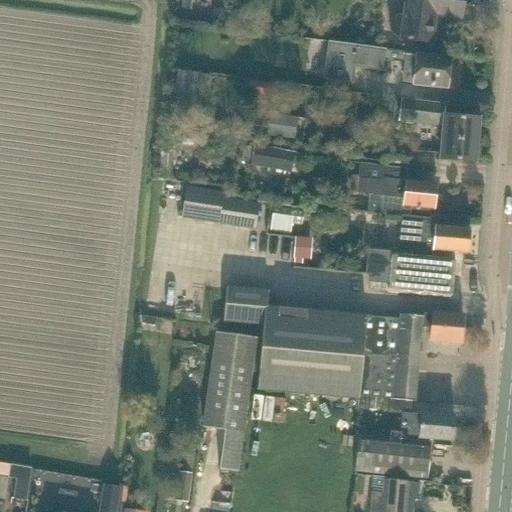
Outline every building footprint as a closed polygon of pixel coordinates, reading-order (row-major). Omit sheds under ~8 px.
[(405,0),(403,16),(399,15),(395,17),(392,19),(390,22),(389,26),(390,30),(393,34),(396,36),(400,36),(400,39),(431,43),(435,14),(461,18),(461,15),(467,16),(468,6),(462,6),(463,0),(405,0)] [(406,54),(349,46),(327,43),(324,79),(352,82),(354,70),(382,72),(383,60),(405,61),(403,76),(414,77),(414,84),(446,87),(448,59),(416,56),(416,57),(405,56),(406,54)] [(270,97),(272,84),(244,81),(242,93),(270,97)] [(443,116),(444,105),(400,101),(399,120),(443,123),(440,159),(475,162),(479,119),(443,116)] [(271,115),(268,135),(293,138),(296,118),(271,115)] [(175,133),(176,130),(163,128),(163,131),(158,179),(171,180),(175,133)] [(294,152),(254,145),(254,149),(252,157),(251,165),(290,172),(294,152)] [(409,152),(388,150),(387,163),(408,165),(409,152)] [(360,163),(355,192),(403,198),(402,206),(433,209),(433,205),(436,206),(437,196),(434,196),(435,185),(419,183),(420,171),(407,170),(360,163)] [(222,199),(223,193),(186,187),(182,218),(254,229),(258,204),(222,199)] [(339,231),(342,206),(317,204),(314,229),(339,231)] [(278,225),(299,228),(301,211),(281,207),(278,225)] [(435,220),(432,219),(401,217),(398,246),(468,253),(470,230),(434,227),(435,220)] [(305,258),(306,239),(295,238),(294,258),(305,258)] [(368,251),(366,275),(370,275),(369,282),(382,283),(388,284),(390,256),(390,254),(390,253),(384,253),(368,251)] [(456,260),(453,257),(394,251),(390,254),(390,256),(388,284),(387,289),(389,291),(450,297),(453,294),(456,260)] [(412,400),(414,400),(419,352),(421,352),(422,341),(419,341),(420,327),(429,328),(428,340),(460,343),(462,316),(430,314),(430,315),(420,314),(420,316),(400,314),(400,320),(266,307),(268,292),(226,288),(223,321),(263,325),(257,390),(361,400),(362,396),(390,398),(412,400)] [(237,472),(256,338),(216,333),(202,428),(225,431),(219,469),(237,472)] [(412,400),(390,398),(389,412),(408,413),(405,438),(452,441),(454,417),(410,414),(412,400)] [(372,437),(373,428),(359,426),(354,470),(426,479),(430,443),(399,440),(399,432),(390,432),(389,439),(372,437)] [(273,445),(274,434),(253,431),(252,442),(273,445)] [(181,452),(179,470),(191,471),(194,454),(181,452)] [(26,501),(30,469),(10,466),(9,478),(16,479),(13,499),(26,501)] [(187,502),(190,474),(179,473),(175,501),(187,502)] [(371,493),(369,511),(412,511),(413,500),(417,501),(419,484),(384,480),(383,494),(371,493)] [(116,511),(120,488),(103,485),(98,511),(116,511)] [(434,507),(454,509),(455,499),(435,497),(434,507)]
